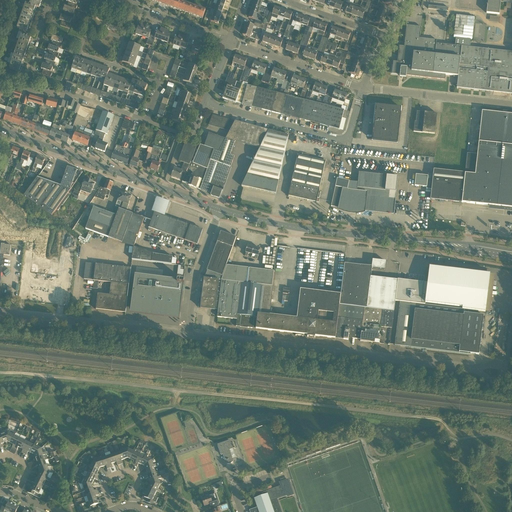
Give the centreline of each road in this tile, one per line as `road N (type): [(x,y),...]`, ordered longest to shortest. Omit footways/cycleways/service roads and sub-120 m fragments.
road 1 (track): [(447,436),(440,420),(0,372)]
road 2 (unclassified): [(477,369),(187,334)]
road 3 (tertiary): [(468,246),(297,228),(219,209)]
road 4 (tertiary): [(219,209),(0,129)]
road 5 (residential): [(362,88),(348,134),(338,139),(205,102)]
road 6 (unclassified): [(187,334),(0,310)]
road 7 (residential): [(511,105),(362,88)]
road 8 (residential): [(362,88),(228,42)]
road 9 (residential): [(147,120),(74,95),(17,87)]
road 10 (unclassified): [(187,334),(194,279),(219,209)]
